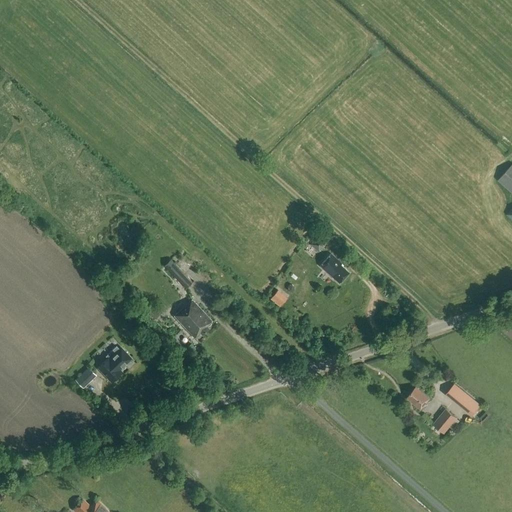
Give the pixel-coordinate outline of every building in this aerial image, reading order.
[(511,165),(499,181),(511,192),(511,210),(507,216),(511,219),(511,165)] [(318,252),(331,239),(322,231),(309,244),(318,252)] [(339,283),(349,272),(340,265),(341,264),(331,255),(320,267),(339,283)] [(167,269),(186,289),(192,282),(174,263),(167,269)] [(282,288),(274,297),(283,306),(292,297),(282,288)] [(212,321),(192,300),(174,317),(194,338),(199,333),(201,335),(209,329),(207,326),(212,321)] [(147,311),(154,319),(161,313),(154,305),(147,311)] [(110,352),(106,356),(108,358),(99,367),(112,382),(122,372),(119,369),(131,358),(122,349),(120,350),(117,346),(110,352)] [(82,387),(96,375),(89,367),(75,379),(82,387)] [(454,383),(445,394),(471,416),(480,405),(454,383)] [(421,409),(430,399),(416,387),(407,398),(421,409)] [(444,434),(457,418),(446,409),(433,424),(444,434)] [(90,507),(82,500),(73,509),(76,511),(107,511),(96,501),(90,507)]
